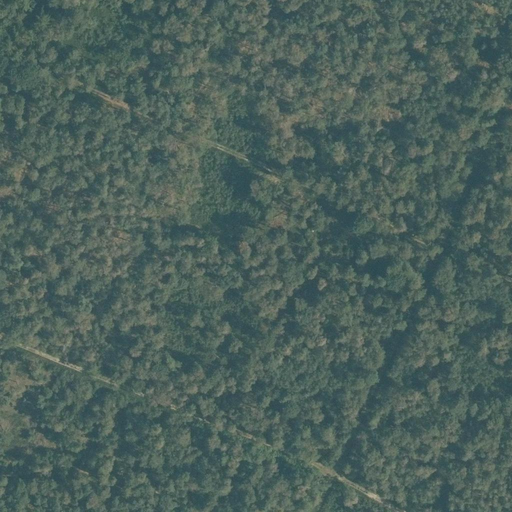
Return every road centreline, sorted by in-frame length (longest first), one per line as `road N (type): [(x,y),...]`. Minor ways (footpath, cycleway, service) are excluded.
road 1 (track): [(497,110),(335,467),(303,511)]
road 2 (unknown): [(335,467),(0,334)]
